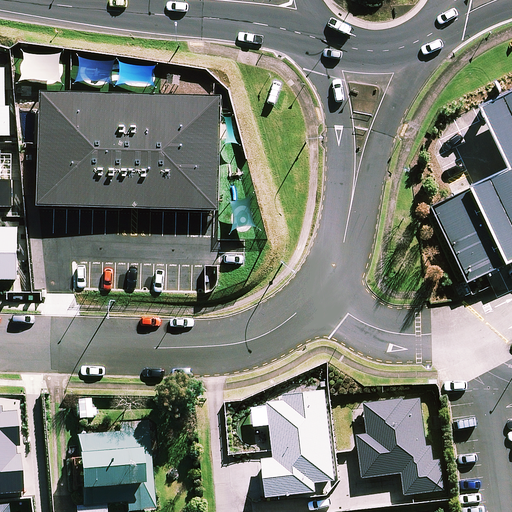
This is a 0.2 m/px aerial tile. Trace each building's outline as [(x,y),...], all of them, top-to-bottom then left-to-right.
[(37,202),(219,208),(222,90),(40,87),(37,202)] [(511,87),(480,103),(508,163),(470,181),(506,258),(511,255),(511,87)] [(452,192),(429,202),(466,280),(507,261),(469,184),(452,192)] [(95,397),(78,397),(78,415),(95,415),(95,397)] [(149,421),(124,422),(125,432),(80,435),(85,505),(78,506),(78,511),(107,511),(107,503),(128,501),(129,510),(156,508),(149,421)]
